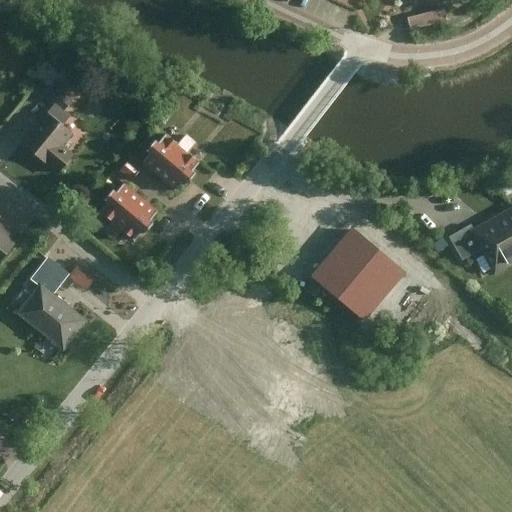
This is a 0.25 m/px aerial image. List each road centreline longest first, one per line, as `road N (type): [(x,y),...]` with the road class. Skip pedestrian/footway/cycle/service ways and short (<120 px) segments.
road 1 (residential): [(363,44),(160,303)]
road 2 (residential): [(160,303),(0,500)]
road 3 (residential): [(160,303),(0,180)]
road 4 (residential): [(363,44),(399,54),(446,53),(511,23)]
